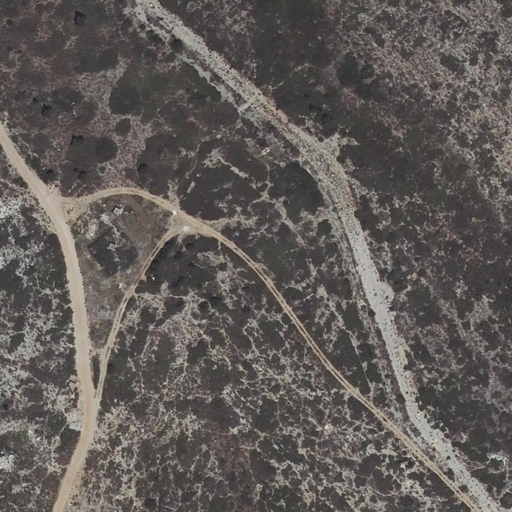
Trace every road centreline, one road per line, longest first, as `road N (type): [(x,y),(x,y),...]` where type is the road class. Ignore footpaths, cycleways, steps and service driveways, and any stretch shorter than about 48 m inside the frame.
road 1 (track): [(476,511),(447,474),(323,360),(249,258),(190,217),(119,186),(48,200)]
road 2 (track): [(60,511),(90,415),(77,305),(59,213),(0,130)]
road 3 (track): [(90,415),(116,320),(168,236),(201,224)]
